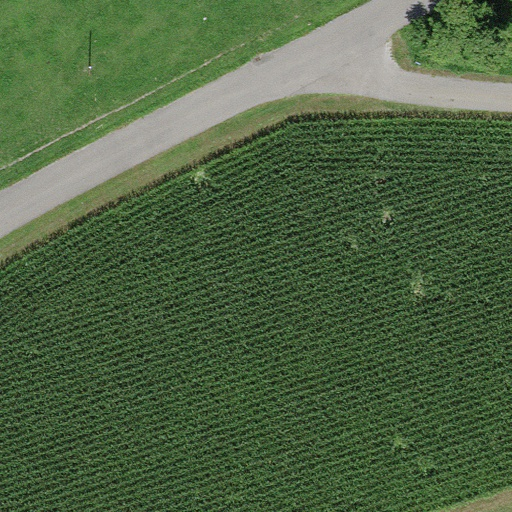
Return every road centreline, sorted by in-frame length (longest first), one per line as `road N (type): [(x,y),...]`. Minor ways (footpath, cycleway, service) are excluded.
road 1 (track): [(446,0),(92,171),(0,224)]
road 2 (track): [(338,55),(426,98),(511,105)]
